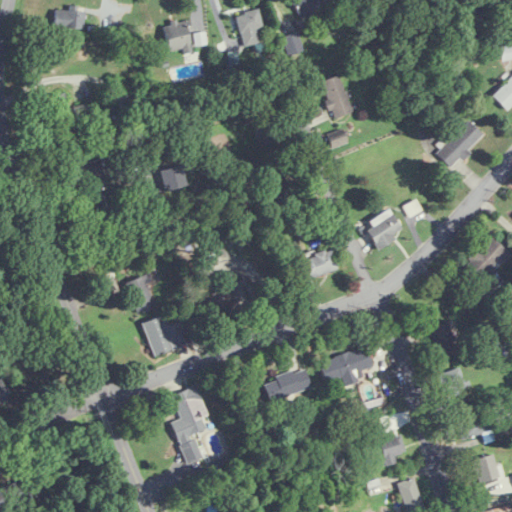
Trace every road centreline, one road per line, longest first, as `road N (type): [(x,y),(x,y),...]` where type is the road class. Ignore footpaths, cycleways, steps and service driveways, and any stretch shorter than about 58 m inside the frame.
road 1 (tertiary): [(109,394),(0,108)]
road 2 (residential): [(109,394),(372,293)]
road 3 (residential): [(372,293),(282,70)]
road 4 (residential): [(453,511),(380,288)]
road 5 (residential): [(380,288),(419,264),(511,155)]
road 6 (tertiary): [(155,511),(109,394)]
